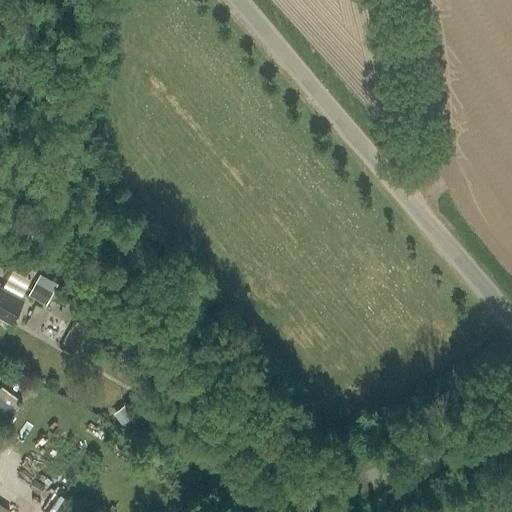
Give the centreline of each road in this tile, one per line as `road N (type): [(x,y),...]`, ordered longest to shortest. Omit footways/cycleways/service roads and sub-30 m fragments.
road 1 (unclassified): [(235,0),(511,322)]
road 2 (unclassified): [(511,432),(383,473),(317,511)]
